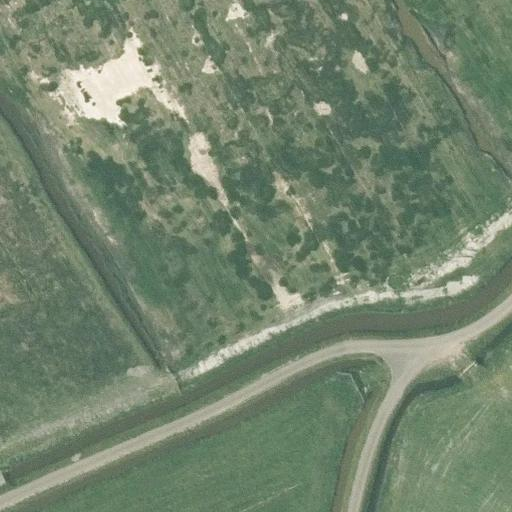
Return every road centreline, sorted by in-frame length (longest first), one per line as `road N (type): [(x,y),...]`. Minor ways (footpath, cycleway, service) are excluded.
road 1 (unclassified): [(0,502),(334,350),(412,353)]
road 2 (unclassified): [(357,511),(380,420),(412,353)]
